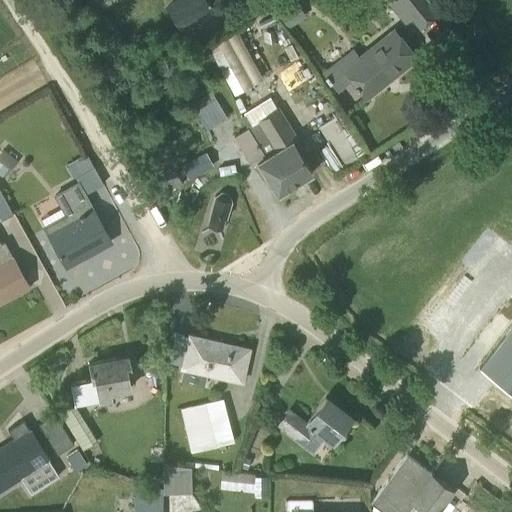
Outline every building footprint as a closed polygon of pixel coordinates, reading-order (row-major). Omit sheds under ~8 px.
[(222,27),(204,0),(173,0),(163,6),(190,48),(222,27)] [(294,0),(284,0),(274,7),(287,27),(304,15),(294,0)] [(426,0),(392,0),(388,4),(402,23),(410,18),(419,28),(437,13),(426,0)] [(328,82),(336,92),(352,79),(364,95),(414,56),(391,27),(356,54),(352,48),(321,73),(324,76),(323,77),(327,83),(328,82)] [(226,35),(206,45),(232,94),(252,84),(226,35)] [(152,99),(172,89),(165,77),(146,87),(152,99)] [(226,117),(210,91),(190,103),(195,111),(194,112),(204,129),(226,117)] [(264,154),(272,149),(293,182),(310,172),(292,142),(298,138),(278,106),(276,107),(269,97),(241,115),(247,126),(264,154)] [(339,112),(317,125),(323,135),(315,141),(333,169),(361,148),(339,112)] [(293,182),(272,149),(264,154),(247,126),(232,136),(249,164),(255,160),(276,193),(293,182)] [(151,127),(131,140),(155,178),(157,177),(167,192),(181,183),(172,168),(176,166),(151,127)] [(0,151),(0,173),(3,177),(17,160),(2,149),(0,151)] [(180,166),(187,179),(212,165),(204,152),(180,166)] [(87,157),(67,167),(74,181),(76,180),(83,193),(101,183),(87,157)] [(217,166),(218,175),(234,172),(233,163),(217,166)] [(64,263),(84,251),(85,254),(109,241),(76,180),(52,193),(59,207),(39,218),(64,263)] [(0,217),(11,211),(0,191),(0,217)] [(214,196),(206,225),(221,229),(229,200),(214,196)] [(0,300),(27,285),(2,241),(0,242),(0,300)] [(188,335),(178,379),(204,385),(207,375),(239,382),(247,349),(188,335)] [(70,382),(74,405),(96,401),(97,403),(111,400),(110,393),(130,389),(127,375),(131,375),(127,354),(88,362),(91,378),(70,382)] [(289,408),(277,423),(312,451),(324,436),(331,441),(351,416),(324,396),(305,420),(289,408)] [(220,398),(179,408),(190,452),(231,442),(220,398)] [(96,441),(74,405),(58,409),(82,449),(96,441)] [(72,443),(52,413),(36,424),(56,453),(72,443)] [(58,475),(22,419),(7,429),(13,440),(0,448),(0,490),(20,478),(30,493),(58,475)] [(85,464),(77,450),(65,457),(73,471),(85,464)] [(381,511),(401,511),(431,473),(405,454),(370,503),(381,511)] [(163,463),(162,492),(191,491),(190,467),(163,463)] [(222,468),(221,487),(267,489),(268,470),(222,468)] [(432,511),(451,488),(431,473),(401,511),(432,511)] [(468,490),(456,481),(451,488),(432,511),(451,511),(458,503),(468,490)] [(162,511),(163,497),(132,497),(132,511),(162,511)] [(310,511),(310,499),(284,499),(283,511),(310,511)] [(464,511),(467,509),(458,503),(451,511),(464,511)]
